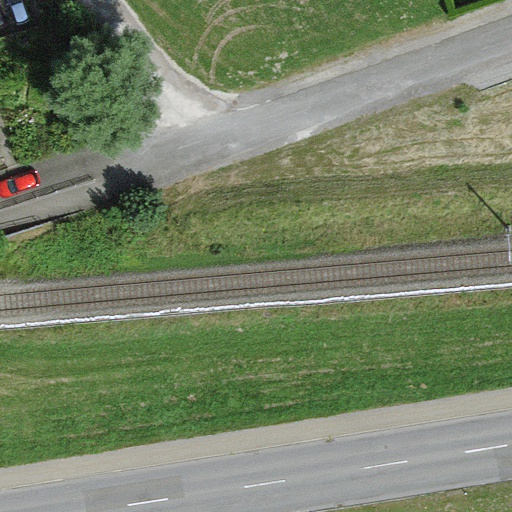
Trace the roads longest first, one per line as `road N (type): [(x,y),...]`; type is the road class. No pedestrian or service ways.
road 1 (primary): [(118,511),(511,448)]
road 2 (residential): [(184,147),(511,38)]
road 3 (track): [(94,0),(167,100),(184,147)]
